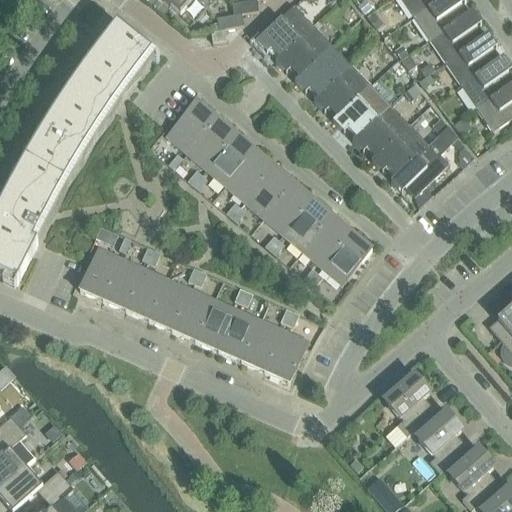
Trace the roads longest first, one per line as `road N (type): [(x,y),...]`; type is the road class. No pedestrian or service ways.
road 1 (residential): [(343,407),(314,428),(0,297)]
road 2 (residential): [(511,183),(416,268),(348,364),(343,407)]
road 3 (residential): [(0,110),(81,0)]
road 4 (residential): [(511,428),(430,333)]
